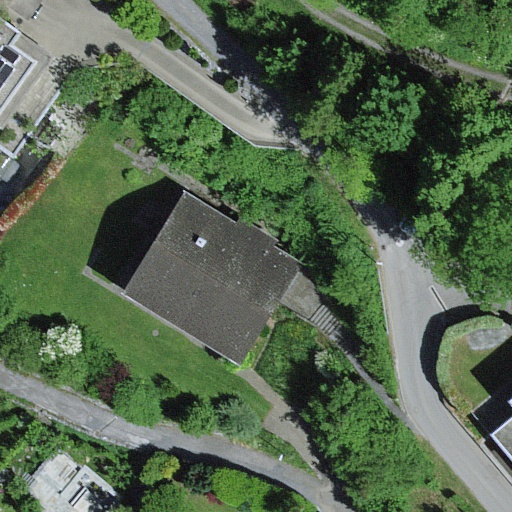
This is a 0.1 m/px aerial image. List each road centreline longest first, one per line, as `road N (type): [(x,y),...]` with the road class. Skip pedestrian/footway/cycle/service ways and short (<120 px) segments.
road 1 (residential): [(342,511),(308,486),(238,455),(110,426),(0,370)]
road 2 (residential): [(510,511),(432,423),(415,326),(435,281),(511,300)]
